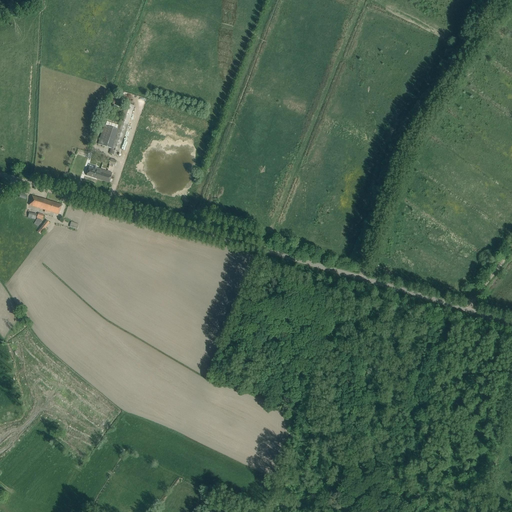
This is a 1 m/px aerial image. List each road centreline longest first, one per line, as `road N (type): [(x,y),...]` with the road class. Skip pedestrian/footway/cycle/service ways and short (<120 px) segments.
road 1 (tertiary): [(511,323),(20,179)]
road 2 (track): [(503,0),(423,120),(388,190),(361,277)]
